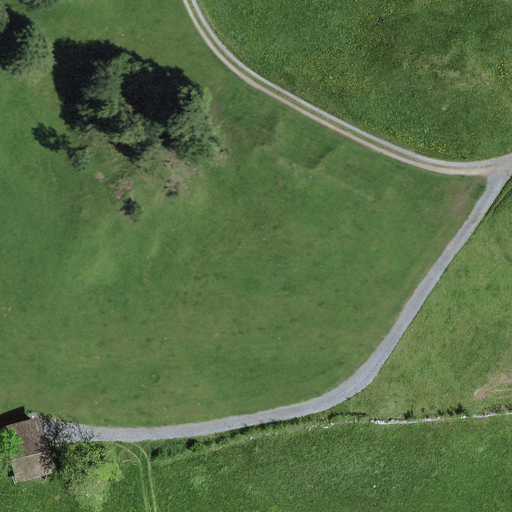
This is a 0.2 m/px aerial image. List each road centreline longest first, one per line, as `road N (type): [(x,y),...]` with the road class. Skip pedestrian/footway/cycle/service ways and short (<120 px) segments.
road 1 (track): [(191,0),(218,47),(258,81),(411,156),(458,166),(511,159)]
road 2 (track): [(382,322),(337,334),(164,350),(111,366),(46,402)]
road 3 (track): [(511,165),(472,225),(382,322)]
